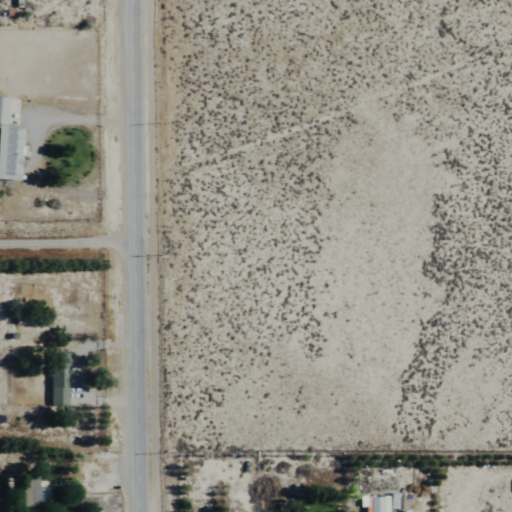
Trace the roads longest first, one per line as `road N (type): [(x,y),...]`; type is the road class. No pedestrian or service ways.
road 1 (tertiary): [(137,511),(128,0)]
road 2 (residential): [(133,243),(0,241)]
